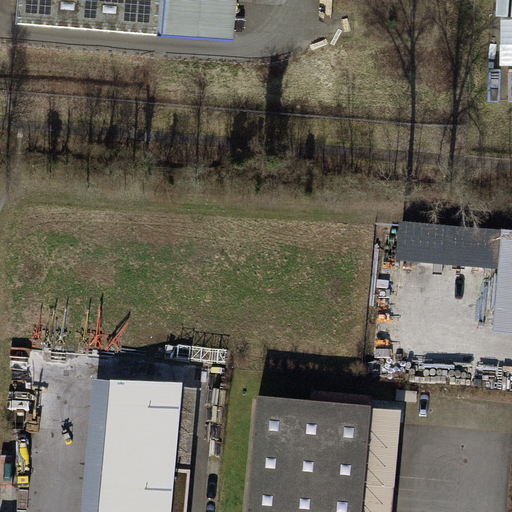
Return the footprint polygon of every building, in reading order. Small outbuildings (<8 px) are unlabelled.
[(13,0),(12,17),(158,29),(158,24),(160,0),(13,0)] [(235,0),(160,0),(158,24),(233,30),(235,0)] [(511,234),(401,230),(400,268),(498,272),(495,340),(511,341),(511,234)] [(172,511),(183,401),(96,393),(84,511),(172,511)] [(363,511),(371,429),(260,418),(251,511),(363,511)]
